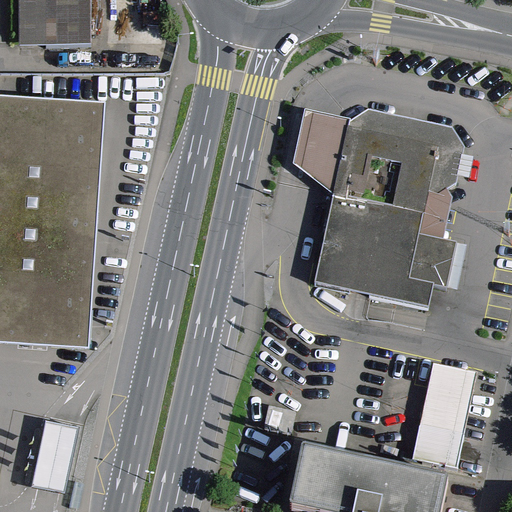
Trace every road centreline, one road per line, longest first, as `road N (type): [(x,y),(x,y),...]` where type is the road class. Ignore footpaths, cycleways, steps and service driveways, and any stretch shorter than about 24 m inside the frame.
road 1 (primary): [(219,15),(216,77),(120,511)]
road 2 (primary): [(165,511),(258,87),(282,29)]
road 3 (unknown): [(511,118),(484,99),(432,84),(345,81),(323,110),(316,186)]
road 4 (unknown): [(316,186),(310,277),(320,311),(469,352)]
road 5 (unknown): [(511,145),(469,352)]
road 6 (unknown): [(206,323),(316,186)]
road 7 (residential): [(308,17),(442,21)]
